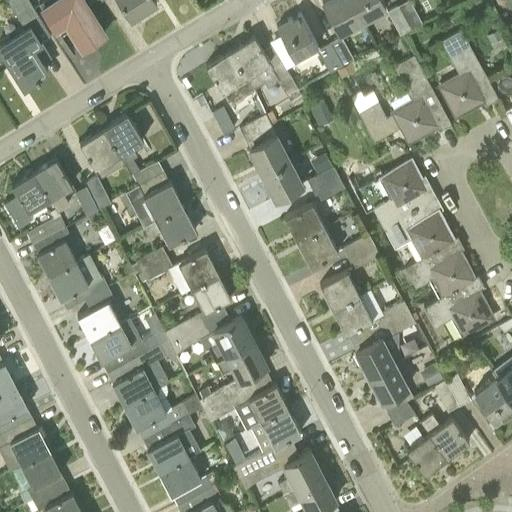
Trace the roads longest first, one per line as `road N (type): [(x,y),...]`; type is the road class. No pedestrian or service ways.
road 1 (residential): [(385,511),(147,60)]
road 2 (residential): [(130,511),(0,259)]
road 3 (residential): [(499,146),(446,170),(496,258),(511,251)]
road 4 (residential): [(0,150),(147,60)]
